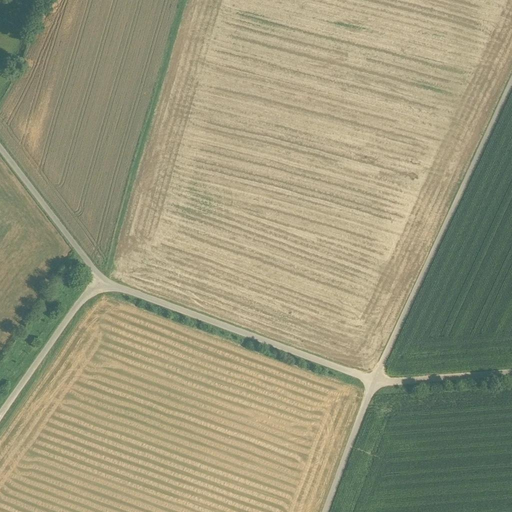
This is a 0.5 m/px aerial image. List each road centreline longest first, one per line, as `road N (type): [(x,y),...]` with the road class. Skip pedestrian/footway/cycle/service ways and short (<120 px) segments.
road 1 (track): [(0,147),(98,281),(373,381)]
road 2 (track): [(511,82),(373,381)]
road 3 (track): [(98,281),(107,273),(184,0)]
road 4 (track): [(98,281),(0,414)]
road 5 (track): [(373,381),(325,511)]
road 6 (track): [(511,373),(373,381)]
